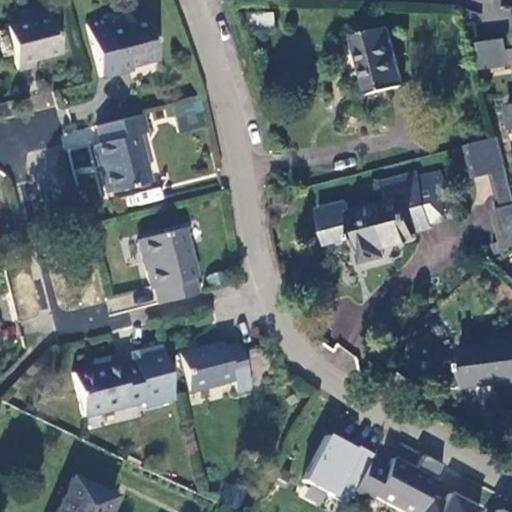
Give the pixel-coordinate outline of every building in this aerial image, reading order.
[(252,25),(274,24),(273,12),(252,12),(252,25)] [(4,29),(5,30),(12,56),(15,71),(30,68),(29,61),(58,54),(48,15),(4,29)] [(155,60),(145,20),(109,31),(107,19),(84,25),(97,78),(130,70),(130,67),(155,60)] [(370,94),(405,84),(389,29),(354,39),(364,74),(370,94)] [(12,56),(5,30),(0,30),(0,54),(1,58),(12,56)] [(481,43),(484,68),(511,64),(511,48),(509,49),(508,40),(481,43)] [(200,96),(174,102),(180,131),(207,125),(200,96)] [(141,116),(94,127),(99,144),(91,146),(103,194),(146,184),(134,136),(145,133),(141,116)] [(500,138),(467,147),(475,176),(491,172),(491,168),(506,163),(500,138)] [(511,205),(511,186),(506,163),(491,168),(491,172),(500,209),(511,205)] [(444,209),(450,208),(443,180),(423,186),(432,223),(446,219),(444,209)] [(383,245),(416,237),(414,231),(433,227),(432,223),(423,186),(421,181),(387,190),(390,202),(351,212),(348,202),(319,210),(328,245),(354,238),(362,262),(386,256),(383,245)] [(511,205),(500,209),(493,211),(504,255),(511,248),(511,205)] [(157,306),(194,296),(190,280),(193,280),(181,230),(136,241),(149,290),(153,289),(157,306)] [(467,389),(511,383),(511,340),(462,347),(467,389)] [(220,343),(178,353),(187,392),(228,382),(233,394),(247,390),(244,376),(236,343),(221,347),(220,343)] [(145,405),(174,397),(159,344),(140,348),(142,354),(132,357),(134,361),(118,365),(115,355),(100,359),(102,365),(74,372),(84,415),(144,399),(145,405)] [(142,354),(140,348),(131,352),(132,357),(142,354)] [(313,415),(324,421),(326,416),(315,411),(313,415)] [(343,431),(324,421),(313,415),(298,443),(327,458),(343,431)] [(385,468),(370,459),(350,492),(367,502),(372,495),(401,511),(418,511),(433,483),(390,458),(385,468)] [(106,511),(114,497),(71,477),(55,511),(106,511)] [(440,508),(426,500),(418,511),(472,511),(473,511),(460,506),(447,497),(440,508)]
